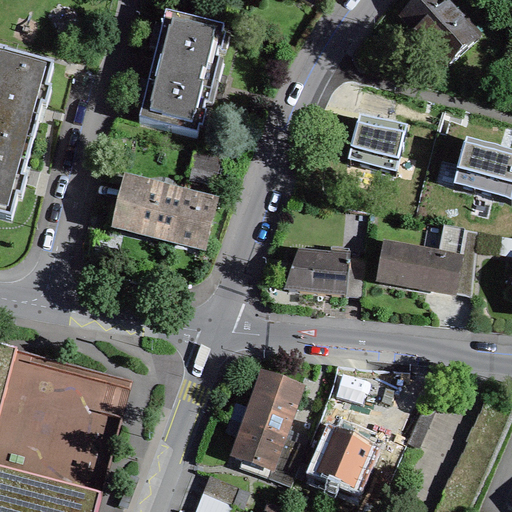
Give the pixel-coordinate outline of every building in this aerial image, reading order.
[(420,0),(407,12),(401,17),(446,68),(478,39),(443,0),(420,0)] [(139,124),(198,138),(224,30),(166,16),(151,77),(139,124)] [(0,51),(0,135),(33,144),(41,114),(42,109),(46,110),(52,91),(47,90),(54,68),(7,55),(7,53),(0,51)] [(407,124),(359,113),(349,158),(397,169),(407,124)] [(0,218),(12,221),(18,199),(22,200),(27,181),(23,180),(24,175),(33,144),(0,135),(0,218)] [(511,147),(468,136),(455,183),(511,198),(511,194),(511,147)] [(217,175),(221,160),(194,154),(191,168),(217,175)] [(174,234),(183,198),(128,184),(119,221),(133,224),(153,229),(151,238),(171,243),(174,234)] [(183,198),(174,234),(180,235),(205,242),(214,206),(183,198)] [(445,228),(440,258),(385,248),(380,280),(399,284),(434,290),(434,291),(472,298),(479,234),(445,228)] [(511,259),(511,240),(504,239),(500,257),(511,259)] [(363,300),(366,260),(299,254),(287,288),(289,292),(303,294),(362,300),(363,300)] [(0,414),(15,351),(0,346),(0,511),(97,511),(101,500),(7,476),(0,473),(0,414)] [(301,389),(265,376),(249,420),(247,427),(283,440),(301,389)] [(469,511),(511,412),(511,401),(487,391),(434,511),(469,511)] [(301,464),(307,448),(283,440),(247,427),(238,452),(235,458),(270,471),(267,479),(291,487),(295,478),(302,480),(308,466),(301,464)] [(372,451),(366,448),(369,441),(351,433),(344,430),(341,437),(335,435),(318,474),(355,490),(372,451)] [(234,506),(243,510),(249,495),(240,491),(240,490),(212,478),(206,496),(234,507),(234,506)] [(231,511),(234,507),(206,496),(199,511),(231,511)]
